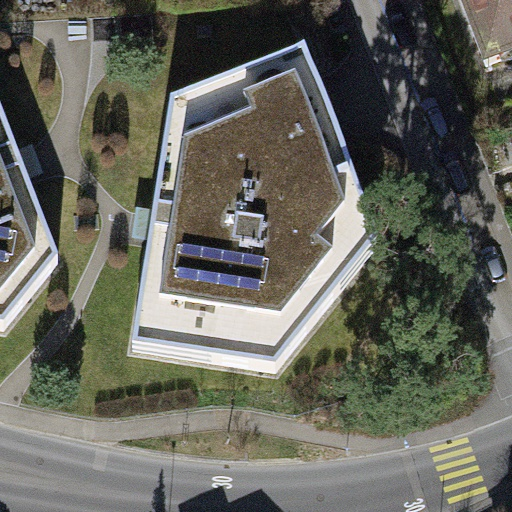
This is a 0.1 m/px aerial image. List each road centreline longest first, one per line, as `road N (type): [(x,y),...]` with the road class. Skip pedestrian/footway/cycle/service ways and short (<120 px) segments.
road 1 (residential): [(511,356),(374,0)]
road 2 (secondary): [(0,470),(199,499),(353,500)]
road 3 (secondary): [(353,500),(457,474),(511,450)]
